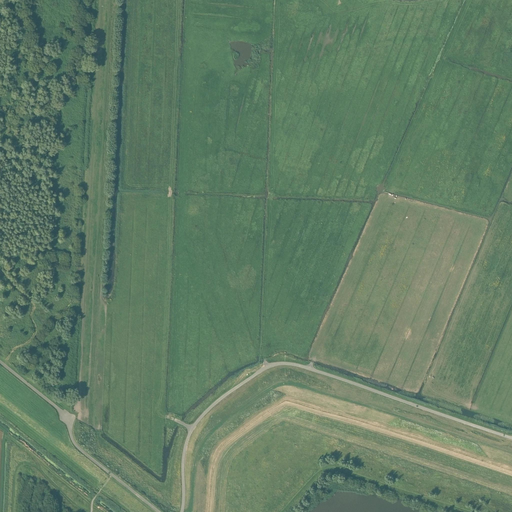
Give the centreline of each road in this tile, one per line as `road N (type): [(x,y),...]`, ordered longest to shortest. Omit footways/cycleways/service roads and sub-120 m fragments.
road 1 (track): [(511,438),(324,374),(274,365),(196,421),(184,453),(181,511)]
road 2 (track): [(96,0),(77,413),(67,421)]
road 3 (track): [(285,511),(330,469),(467,511)]
road 4 (track): [(84,511),(16,445),(9,446),(7,511)]
